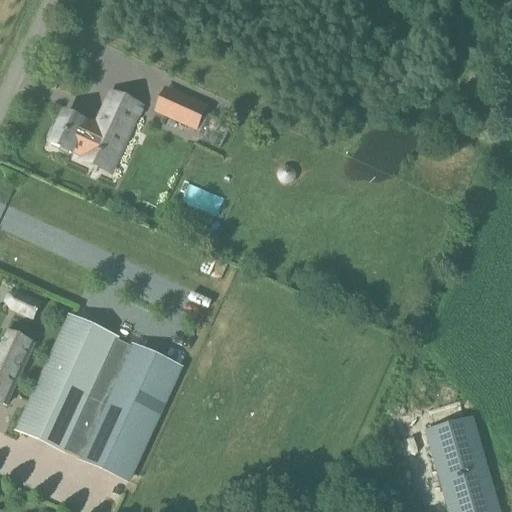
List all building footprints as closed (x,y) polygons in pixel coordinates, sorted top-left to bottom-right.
[(90,149),(117,161),(142,108),(111,94),(95,130),(85,127),(86,125),(64,115),(51,144),(72,154),(72,155),(85,159),(90,149)] [(176,96),(167,116),(198,130),(207,110),(176,96)] [(208,116),(197,139),(220,149),(230,127),(208,116)] [(35,321),(41,305),(8,293),(4,305),(10,307),(8,311),(35,321)] [(19,432),(65,453),(117,341),(71,320),(19,432)] [(0,404),(8,408),(35,347),(5,332),(0,342),(0,404)] [(84,463),(133,485),(185,373),(137,350),(84,463)] [(499,511),(473,420),(426,433),(448,511),(499,511)]
